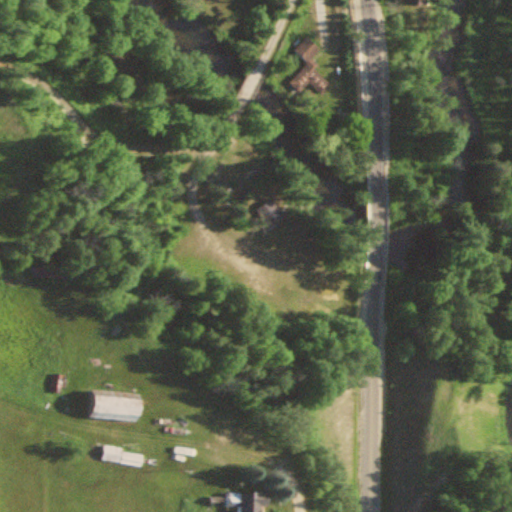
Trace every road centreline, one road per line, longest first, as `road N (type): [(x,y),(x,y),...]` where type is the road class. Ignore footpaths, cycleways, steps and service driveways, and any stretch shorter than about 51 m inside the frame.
road 1 (tertiary): [(370,511),(373,272)]
road 2 (tertiary): [(374,181),(363,0)]
